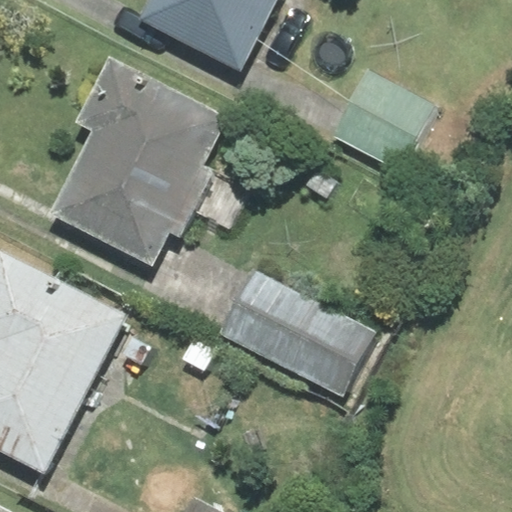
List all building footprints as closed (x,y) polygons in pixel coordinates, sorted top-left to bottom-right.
[(249,84),(292,0),(156,0),(142,29),(249,84)] [(159,279),(177,242),(190,249),(223,180),(210,174),(234,125),(111,65),(75,139),(92,147),(53,227),(159,279)] [(407,180),(443,109),(371,72),(335,143),(407,180)] [(134,326),(0,257),(0,462),(51,489),(134,326)] [(261,276),(227,344),(350,405),(384,336),(261,276)] [(216,511),(198,503),(193,511),(216,511)]
